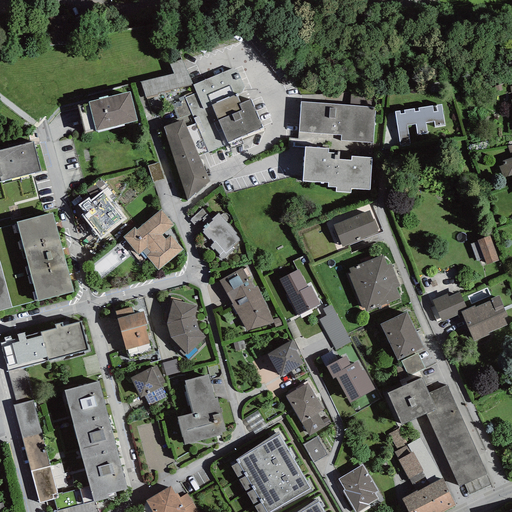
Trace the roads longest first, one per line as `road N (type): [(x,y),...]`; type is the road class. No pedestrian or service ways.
road 1 (residential): [(506,494),(382,220),(386,143)]
road 2 (residential): [(198,277),(244,435),(138,490)]
road 3 (unknown): [(346,511),(326,470),(336,421),(305,356),(323,341)]
road 4 (residential): [(88,307),(138,490)]
road 5 (residential): [(42,137),(88,307)]
road 6 (residential): [(163,0),(122,12),(45,1),(0,10)]
road 7 (residential): [(151,119),(198,277)]
